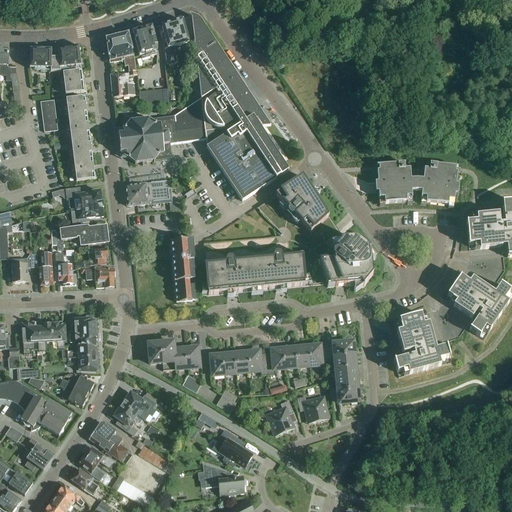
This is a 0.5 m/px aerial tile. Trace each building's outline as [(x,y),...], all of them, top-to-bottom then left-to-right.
[(196,62),(188,67),(192,72),(197,69),(201,101),(200,101),(174,118),(149,121),(149,120),(148,120),(148,121),(141,122),(141,119),(137,119),(137,122),(131,123),(130,122),(129,122),(130,123),(126,129),(125,129),(125,130),(117,131),(121,160),(128,159),(128,160),(129,160),(135,165),(135,166),(136,165),(142,164),(142,167),(146,167),(146,164),(153,163),(154,164),(155,164),(154,163),(165,161),(172,160),(170,146),(196,143),(205,142),(206,149),(242,203),(288,173),(260,130),(271,129),(259,112),(202,25),(200,22),(198,20),(195,18),(193,18),(191,17),(189,17),(191,21),(196,62)] [(168,50),(165,51),(167,66),(176,65),(174,49),(189,45),(183,22),(181,23),(180,21),(172,23),(173,25),(161,28),(168,50)] [(133,34),(139,58),(141,57),(142,63),(150,60),(149,59),(157,56),(157,47),(152,29),(141,32),(140,31),(139,31),(137,31),(136,32),(135,33),(133,34)] [(128,68),(129,74),(136,73),(134,58),(133,57),(129,35),(106,41),(106,42),(109,63),(121,60),(121,63),(124,62),(125,68),(128,68)] [(8,50),(0,49),(0,71),(2,71),(3,70),(8,70),(8,66),(9,65),(9,62),(8,61),(8,55),(8,50)] [(50,74),(60,74),(60,70),(81,68),(79,52),(76,49),(57,52),(58,60),(51,60),(51,52),(30,51),(30,70),(50,71),(50,74)] [(11,83),(13,93),(20,93),(19,86),(16,74),(16,68),(10,68),(9,79),(11,83)] [(63,75),(65,96),(84,94),(84,93),(85,93),(85,88),(83,88),(81,73),(63,75)] [(136,73),(129,74),(129,76),(111,77),(110,77),(113,100),(135,98),(134,86),(133,84),(129,84),(128,80),(130,78),(137,77),(136,73)] [(161,91),(153,92),(155,106),(162,106),(161,91)] [(168,91),(161,91),(162,106),(169,105),(168,91)] [(153,92),(146,93),(148,107),(155,106),(153,92)] [(148,107),(146,93),(139,94),(140,108),(148,107)] [(66,101),(69,122),(87,120),(85,105),(87,105),(86,100),(85,100),(85,99),(66,101)] [(40,104),(44,134),(58,132),(54,102),(40,104)] [(69,122),(71,142),(90,140),(91,139),(90,134),(89,134),(87,120),(69,122)] [(71,142),(74,162),(92,160),(90,145),(92,145),(91,140),(90,140),(71,142)] [(92,160),(74,162),(76,183),(95,181),(95,180),(96,180),(95,175),(94,175),(92,160)] [(378,194),(379,206),(416,203),(453,207),(455,196),(457,196),(459,186),(456,186),(458,169),(430,166),(429,167),(430,167),(430,171),(417,170),(405,171),(404,166),(405,166),(405,165),(376,167),(378,184),(375,184),(376,194),(378,194)] [(257,210),(283,238),(294,236),(295,247),(301,247),(300,244),(328,216),(304,179),(256,210),(256,211),(257,210)] [(125,188),(127,201),(126,203),(126,205),(127,206),(127,208),(147,206),(147,204),(169,202),(167,183),(145,185),(145,186),(125,188)] [(71,212),(71,213),(86,211),(86,207),(95,206),(94,204),(102,203),(100,193),(90,195),(89,194),(86,194),(85,195),(81,196),(80,189),(65,191),(66,197),(66,203),(68,202),(69,210),(71,212)] [(86,211),(71,213),(72,226),(89,224),(89,221),(104,219),(102,210),(103,209),(103,203),(102,203),(94,204),(95,206),(86,207),(86,211)] [(507,258),(507,259),(511,258),(511,203),(502,205),(502,206),(503,215),(466,219),(469,252),(501,249),(502,254),(507,254),(507,258)] [(0,216),(0,231),(7,229),(12,227),(11,213),(0,216)] [(345,243),(328,216),(300,244),(301,247),(305,288),(337,284),(345,285),(346,288),(360,287),(363,289),(373,277),(372,276),(370,253),(356,241),(355,242),(345,243)] [(60,232),(57,233),(57,241),(61,241),(62,242),(77,240),(76,235),(79,235),(81,247),(107,244),(105,229),(88,232),(87,228),(69,231),(60,232)] [(7,229),(0,231),(0,262),(8,262),(7,229)] [(294,236),(283,238),(204,245),(203,245),(205,265),(208,297),(227,295),(227,292),(236,292),(236,294),(276,290),(276,288),(286,287),(286,289),(305,288),(301,247),(295,247),(294,236)] [(172,240),(173,244),(170,244),(176,305),(196,303),(194,273),(195,272),(193,242),(176,243),(175,242),(173,243),(173,240),(172,240)] [(75,271),(81,270),(90,269),(90,268),(106,266),(106,259),(107,259),(107,257),(108,257),(108,252),(107,252),(107,250),(88,253),(89,264),(75,265),(75,271)] [(72,277),(71,267),(69,267),(64,267),(63,255),(55,256),(56,272),(58,272),(59,283),(63,283),(63,287),(72,286),(76,286),(76,277),(72,277)] [(39,270),(40,288),(53,287),(52,269),(51,269),(51,256),(44,256),(45,270),(39,270)] [(15,285),(17,286),(24,285),(26,285),(28,284),(27,261),(11,262),(12,285),(15,285)] [(81,270),(81,275),(86,275),(86,282),(95,282),(95,285),(96,285),(96,290),(105,290),(114,290),(113,280),(114,280),(114,271),(104,272),(104,269),(81,270)] [(469,332),(484,342),(511,299),(511,294),(500,286),(500,287),(497,291),(493,288),(490,292),(463,274),(444,301),(476,323),(470,331),(469,332)] [(404,360),(395,363),(394,362),(394,363),(398,379),(451,365),(449,357),(447,348),(446,348),(441,350),(440,345),(435,346),(426,315),(394,324),(403,355),(404,360)] [(81,343),(81,347),(96,347),(96,343),(97,343),(96,324),(94,325),(94,322),(75,323),(76,330),(75,331),(75,334),(70,334),(70,345),(74,345),(76,343),(81,343)] [(44,326),(36,327),(37,344),(39,344),(39,353),(47,353),(46,344),(52,344),(51,324),(44,325),(44,326)] [(58,324),(51,324),(52,344),(58,343),(58,352),(62,352),(63,355),(68,355),(68,348),(66,348),(66,350),(64,350),(64,343),(65,343),(65,325),(58,326),(58,324)] [(37,344),(36,327),(34,327),(34,325),(28,325),(29,327),(22,328),(23,345),(24,356),(31,356),(31,352),(37,352),(37,344)] [(0,352),(8,352),(8,341),(5,341),(4,329),(0,328),(0,352)] [(163,365),(162,365),(163,373),(175,372),(173,352),(174,352),(173,344),(171,344),(169,343),(165,343),(165,345),(161,345),(163,365)] [(334,358),(354,356),(354,352),(355,352),(355,348),(353,347),(353,344),(351,344),(349,343),(345,343),(345,345),(333,346),(333,349),(334,358)] [(150,367),(162,365),(163,365),(161,345),(156,346),(156,344),(152,344),(144,355),(150,359),(150,367)] [(68,354),(68,361),(96,360),(96,353),(98,353),(98,347),(96,347),(81,347),(80,347),(80,346),(79,346),(79,347),(78,348),(79,355),(72,356),(72,354),(68,354)] [(322,364),(328,364),(326,349),(320,350),(320,347),(315,348),(315,346),(311,347),(310,348),(308,349),(310,369),(322,367),(322,364)] [(298,370),(310,369),(308,349),(306,349),(304,347),(300,348),(300,349),(296,350),(298,370)] [(190,350),(185,351),(187,371),(200,370),(198,350),(195,350),(193,348),(189,349),(190,350)] [(286,371),(298,370),(296,350),(291,350),(291,348),(287,349),(286,351),(284,351),(286,371)] [(175,352),(174,352),(173,352),(175,372),(187,371),(185,351),(181,351),(181,349),(177,350),(175,352)] [(335,363),(335,370),(355,368),(355,366),(357,365),(356,361),(355,361),(354,356),(334,358),(333,349),(326,349),(328,364),(335,363)] [(9,359),(8,361),(9,371),(19,370),(18,350),(9,351),(9,359)] [(274,372),(286,371),(284,351),(282,351),(280,350),(276,350),(276,352),(265,353),(268,377),(274,376),(274,372)] [(261,378),(268,377),(265,353),(254,354),(254,352),(250,352),(249,354),(247,354),(249,375),(260,373),(261,378)] [(237,376),(249,375),(247,354),(245,355),(243,353),(239,354),(239,355),(235,356),(237,376)] [(225,377),(237,376),(235,356),(231,356),(230,354),(226,355),(225,357),(223,357),(225,377)] [(212,378),(225,377),(223,357),(221,357),(219,356),(215,356),(215,358),(211,358),(212,378)] [(96,360),(68,361),(69,368),(72,367),(72,366),(79,366),(79,373),(97,373),(97,371),(99,371),(99,365),(97,365),(96,360)] [(335,370),(336,382),(356,380),(355,368),(335,370)] [(188,377),(185,382),(199,391),(202,385),(188,377)] [(69,382),(66,387),(86,397),(88,393),(90,394),(94,386),(80,379),(76,386),(74,386),(75,385),(69,382)] [(28,385),(40,391),(45,383),(31,380),(28,385)] [(332,405),(339,404),(338,394),(358,392),(357,388),(359,388),(359,384),(357,382),(356,380),(336,382),(337,390),(330,390),(332,405)] [(199,391),(185,382),(182,388),(196,396),(199,391)] [(23,411),(24,413),(29,406),(32,398),(38,401),(40,397),(15,383),(0,385),(0,401),(2,401),(4,401),(7,402),(9,402),(11,403),(14,405),(16,406),(18,407),(20,408),(21,410),(23,411)] [(85,401),(86,397),(66,387),(63,392),(69,395),(70,394),(72,395),(68,403),(82,410),(86,402),(85,401)] [(225,392),(222,397),(234,404),(237,399),(225,392)] [(338,394),(339,404),(339,407),(351,405),(351,407),(355,407),(356,405),(359,404),(359,402),(360,400),(360,396),(358,396),(358,392),(338,394)] [(124,401),(121,406),(137,417),(141,410),(146,414),(148,411),(151,413),(152,410),(154,411),(157,407),(144,398),(141,403),(131,395),(126,402),(124,401)] [(29,406),(24,413),(25,415),(20,423),(31,429),(31,433),(36,432),(38,431),(41,427),(59,438),(72,416),(48,403),(47,406),(40,402),(42,399),(40,397),(38,401),(32,398),(29,406)] [(222,397),(219,402),(233,410),(236,405),(234,404),(222,397)] [(305,412),(309,426),(328,422),(323,400),(307,404),(305,398),(297,400),(300,413),(305,412)] [(233,410),(219,402),(216,407),(230,415),(233,410)] [(267,419),(276,439),(294,431),(288,417),(294,415),(289,403),(280,406),(283,412),(267,419)] [(137,417),(121,406),(118,410),(119,412),(115,418),(119,422),(116,426),(133,438),(137,433),(131,429),(134,425),(132,423),(137,417)] [(202,415),(198,421),(204,425),(208,419),(202,415)] [(114,435),(115,433),(104,426),(104,425),(103,425),(100,426),(95,433),(89,442),(121,464),(129,452),(120,446),(123,441),(114,435)] [(159,433),(151,428),(147,434),(155,439),(159,433)] [(21,439),(9,431),(5,437),(17,445),(21,439)] [(223,462),(234,468),(236,464),(245,470),(252,458),(238,449),(242,443),(225,432),(218,443),(224,447),(219,454),(226,458),(224,462),(224,461),(223,462)] [(37,467),(43,472),(52,459),(36,448),(38,446),(38,445),(30,440),(30,439),(29,441),(31,441),(30,443),(29,443),(25,450),(31,454),(27,461),(29,462),(26,468),(33,473),(37,467)] [(138,457),(143,460),(148,451),(144,448),(138,457)] [(91,449),(85,457),(92,461),(91,462),(97,467),(100,464),(109,470),(113,464),(103,457),(103,458),(91,449)] [(143,460),(147,463),(152,454),(148,451),(143,460)] [(147,463),(151,465),(157,456),(152,454),(147,463)] [(151,465),(156,468),(161,459),(157,456),(151,465)] [(92,461),(85,457),(79,467),(91,475),(90,476),(95,480),(100,483),(104,477),(95,470),(97,467),(91,462),(92,461)] [(156,468),(160,471),(166,462),(161,459),(156,468)] [(160,471),(165,473),(170,465),(166,462),(160,471)] [(0,483),(6,475),(13,480),(9,487),(25,498),(33,487),(17,476),(9,470),(0,463),(0,483)] [(170,465),(165,473),(169,476),(174,467),(170,465)] [(244,494),(243,488),(246,488),(245,482),(243,483),(243,481),(228,482),(227,474),(205,466),(206,481),(205,482),(206,490),(219,489),(220,497),(228,496),(229,499),(236,498),(236,495),(244,494)] [(78,489),(93,499),(97,494),(96,493),(99,489),(92,484),(93,483),(79,473),(76,477),(75,477),(74,476),(73,476),(72,477),(71,477),(71,478),(70,478),(70,479),(70,480),(70,481),(71,481),(71,482),(72,482),(72,483),(79,488),(78,489)] [(112,490),(117,493),(123,483),(124,481),(119,478),(112,490)] [(117,493),(122,495),(128,486),(123,483),(117,493)] [(7,490),(0,485),(0,491),(5,495),(0,501),(0,506),(7,511),(14,511),(22,502),(7,492),(7,490)] [(122,495),(126,498),(132,488),(128,486),(122,495)] [(64,487),(57,497),(71,507),(74,503),(82,508),(84,505),(78,498),(75,496),(76,495),(73,492),(70,491),(64,487)] [(126,498),(131,501),(136,491),(132,488),(126,498)] [(131,501),(135,503),(141,493),(136,491),(131,501)] [(135,503),(140,506),(145,496),(141,493),(135,503)] [(140,506),(144,508),(150,498),(145,496),(140,506)] [(57,497),(50,507),(56,511),(68,511),(71,507),(57,497)] [(150,498),(144,508),(148,511),(154,501),(150,498)] [(251,511),(247,503),(228,511),(251,511)]
